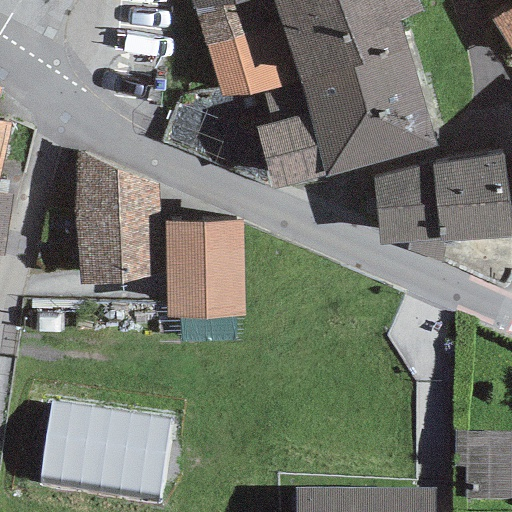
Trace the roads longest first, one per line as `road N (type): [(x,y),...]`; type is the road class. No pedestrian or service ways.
road 1 (tertiary): [(511,313),(159,160),(57,98)]
road 2 (residential): [(0,330),(57,98)]
